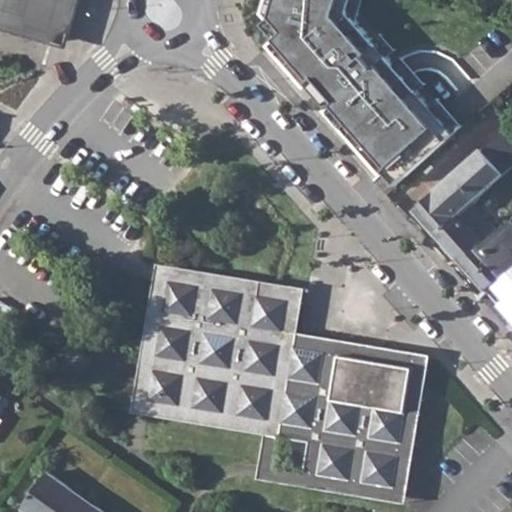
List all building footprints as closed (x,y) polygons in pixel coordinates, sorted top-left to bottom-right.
[(77,0),(63,0),(62,6),(75,10),(77,0)] [(268,20),(264,24),(277,38),(270,45),(302,83),(363,26),(350,11),(352,0),(265,0),(263,13),(268,20)] [(72,19),(59,15),(54,35),(66,39),(72,19)] [(327,110),(342,128),(404,72),(363,26),(302,83),(305,87),(309,83),(330,107),(327,110)] [(404,72),(342,128),(382,174),(386,170),(444,119),(432,105),(404,72)] [(386,170),(397,182),(463,124),(440,98),(432,105),(444,119),(386,170)] [(415,209),(437,234),(473,201),(511,165),(511,128),(509,126),(484,148),(483,147),(415,209)] [(473,201),(437,234),(486,289),(495,281),(511,265),(511,230),(505,237),(473,201)] [(511,265),(486,289),(511,317),(511,265)] [(170,278),(152,395),(270,416),(284,419),(282,434),(311,439),(306,468),(395,484),(415,364),(282,342),(290,298),(170,278)] [(107,511),(48,470),(23,506),(31,511),(107,511)]
